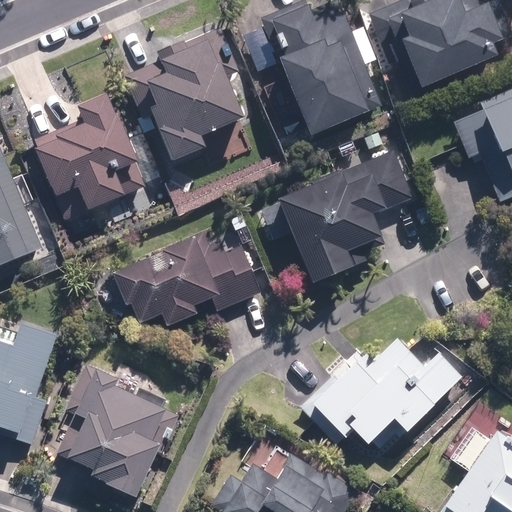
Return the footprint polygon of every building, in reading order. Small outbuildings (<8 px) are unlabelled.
[(314,0),(304,0),(270,13),(316,134),(381,109),(344,10),(336,13),(333,5),(318,10),(314,0)] [(423,84),(503,51),(498,40),(509,35),(494,0),(486,0),(469,8),(465,0),(405,0),(369,15),(381,45),(386,43),(409,98),(426,91),(423,84)] [(238,56),(226,25),(166,49),(173,70),(132,85),(143,115),(137,117),(144,133),(164,126),(176,158),(199,149),(206,168),(251,151),(238,117),(248,114),(228,60),(238,56)] [(279,64),(266,26),(240,35),(253,73),(279,64)] [(511,73),(511,74),(511,76),(511,86),(480,97),(483,107),(458,116),(471,154),(484,149),(500,198),(511,193),(511,73)] [(147,181),(113,91),(82,102),(88,118),(32,139),(54,198),(84,187),(89,202),(147,181)] [(414,196),(395,149),(281,195),(314,278),(368,257),(363,244),(386,235),(376,211),(414,196)] [(0,265),(34,254),(7,175),(0,177),(0,265)] [(210,242),(204,227),(115,266),(131,302),(136,300),(144,319),(164,310),(168,321),(203,306),(201,302),(215,295),(220,307),(269,286),(250,243),(229,252),(222,237),(210,242)] [(0,434),(32,445),(47,400),(38,397),(59,332),(27,321),(20,341),(0,334),(0,434)] [(363,346),(303,404),(339,442),(359,423),(386,451),(466,373),(441,347),(425,362),(400,336),(376,360),(363,346)] [(108,368),(89,361),(55,446),(98,464),(95,472),(144,492),(180,404),(150,392),(156,376),(112,358),(108,368)] [(447,510),(449,511),(511,511),(511,440),(502,433),(447,510)] [(236,472),(217,500),(235,511),(341,511),(358,488),(300,449),(282,476),(257,459),(244,478),(236,472)]
